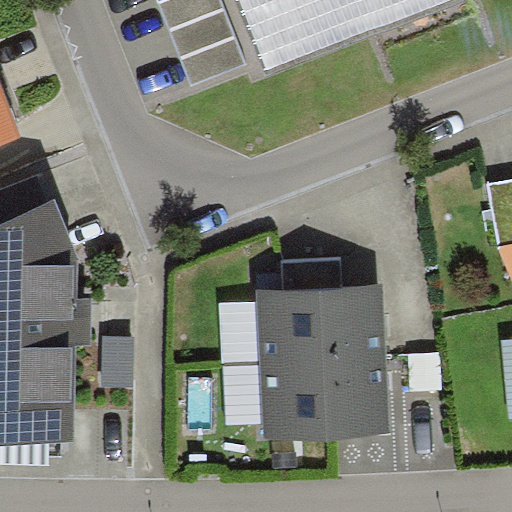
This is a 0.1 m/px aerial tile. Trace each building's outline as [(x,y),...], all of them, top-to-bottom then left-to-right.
[(222,0),(158,0),(186,71),(241,50),(222,0)] [(249,0),(265,40),(302,26),(297,14),(323,3),(328,16),(367,0),(249,0)] [(0,102),(0,137),(12,134),(0,102)] [(0,437),(62,437),(58,203),(0,204),(0,437)] [(263,288),(266,358),(386,354),(383,283),(263,288)] [(386,354),(266,358),(269,428),(389,423),(386,354)]
